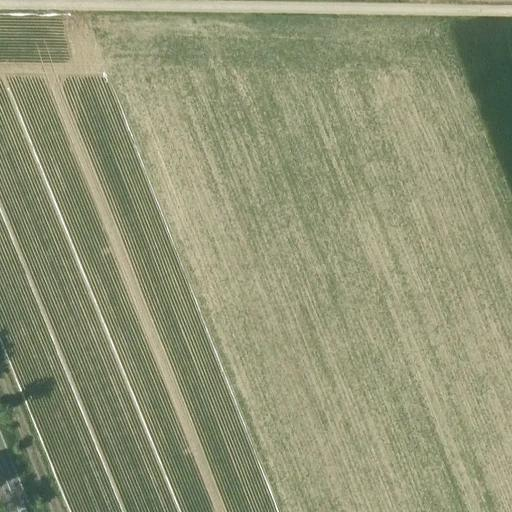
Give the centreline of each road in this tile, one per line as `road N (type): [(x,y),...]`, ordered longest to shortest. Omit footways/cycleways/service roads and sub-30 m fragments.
road 1 (track): [(511,17),(0,6)]
road 2 (track): [(0,376),(55,511)]
